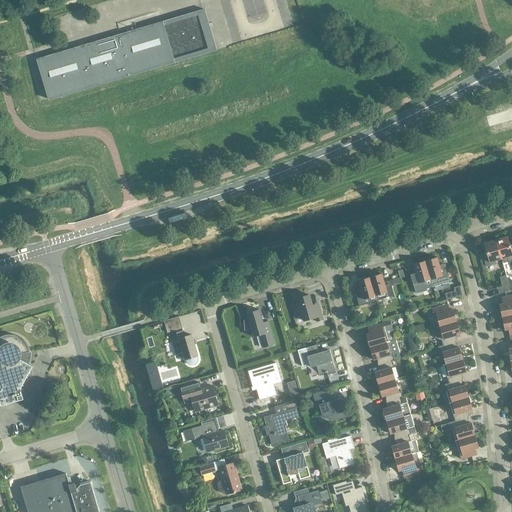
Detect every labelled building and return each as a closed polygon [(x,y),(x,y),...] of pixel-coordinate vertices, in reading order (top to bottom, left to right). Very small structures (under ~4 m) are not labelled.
[(246,0),(247,13),(265,12),(264,0),(246,0)] [(286,0),(278,0),(282,10),(289,8),(286,0)] [(323,0),(327,11),(349,4),(352,13),(397,0),(323,0)] [(162,22),(38,60),(37,60),(49,100),(174,62),(174,63),(216,51),(203,9),(162,22)] [(287,27),(295,24),(291,12),(282,15),(287,27)] [(507,237),(495,240),(501,259),(507,257),(508,262),(511,260),(511,244),(510,245),(507,237)] [(501,259),(495,240),(484,244),(489,262),(501,259)] [(437,257),(425,261),(430,280),(432,287),(450,282),(445,264),(439,266),(437,257)] [(419,283),(430,280),(425,261),(413,264),(417,276),(411,277),(416,293),(422,292),(419,283)] [(384,277),(389,275),(385,264),(380,265),(384,277)] [(376,301),(388,297),(394,296),(390,280),(384,282),(381,274),(370,277),(376,301)] [(359,306),(376,301),(370,277),(358,281),(360,289),(355,291),(359,306)] [(499,294),(510,291),(509,285),(497,288),(499,294)] [(446,300),(462,296),(460,286),(454,288),(455,291),(445,294),(446,300)] [(323,320),(319,307),(313,309),(309,295),(306,296),(305,295),(300,297),(300,298),(297,299),(298,303),(293,304),(297,317),(302,315),(304,321),(315,317),(316,322),(323,320)] [(501,298),(502,299),(505,298),(506,303),(503,304),(499,305),(502,317),(511,315),(511,295),(505,297),(501,298)] [(446,311),(444,305),(432,309),(434,316),(436,315),(440,327),(456,322),(453,309),(446,311)] [(244,329),(251,328),(254,337),(259,336),(263,348),(275,344),(268,321),(263,323),(259,310),(247,313),(248,319),(244,320),(243,320),(244,329)] [(511,315),(502,317),(505,330),(511,329),(511,315)] [(366,335),(370,347),(395,340),(390,321),(371,327),(373,333),(366,335)] [(456,322),(440,327),(436,328),(434,332),(435,338),(440,340),(441,340),(443,346),(450,343),(450,344),(455,342),(453,336),(460,334),(456,322)] [(197,356),(191,335),(185,337),(183,331),(170,335),(176,355),(183,353),(185,361),(186,363),(187,365),(189,366),(192,366),(195,365),(197,364),(197,362),(198,360),(198,358),(197,356)] [(0,403),(1,406),(23,399),(20,389),(32,366),(25,362),(27,353),(29,353),(29,351),(29,349),(28,348),(28,346),(27,344),(26,343),(25,342),(24,340),(22,339),(21,338),(20,337),(18,336),(16,336),(15,335),(13,335),(11,334),(10,334),(8,334),(6,335),(4,335),(3,336),(1,336),(0,336),(0,403)] [(380,358),(382,363),(382,364),(392,361),(401,358),(396,340),(397,340),(396,339),(395,340),(370,347),(373,360),(380,358)] [(442,365),(442,366),(462,360),(459,347),(452,349),(450,344),(450,343),(443,346),(438,347),(440,353),(442,353),(446,364),(442,365)] [(319,355),(319,353),(316,345),(305,348),(311,367),(311,365),(316,364),(319,375),(326,373),(327,375),(336,373),(329,350),(323,352),(324,354),(319,355)] [(466,372),(462,360),(442,366),(443,366),(449,383),(456,381),(461,380),(459,374),(466,372)] [(382,364),(382,363),(380,364),(381,370),(374,372),(378,384),(395,380),(391,368),(394,367),(392,361),(382,364)] [(259,400),(275,396),(272,385),(282,382),(276,363),(248,371),(253,390),(256,389),(259,400)] [(389,395),(390,401),(403,397),(401,391),(398,391),(395,380),(378,384),(382,397),(389,395)] [(283,395),(285,401),(300,396),(296,381),(290,383),(293,392),(283,395)] [(448,403),(449,403),(469,397),(465,385),(458,387),(456,381),(449,383),(444,385),(449,403),(448,403)] [(162,382),(151,385),(153,391),(163,388),(162,382)] [(216,397),(213,386),(201,389),(199,382),(180,388),(185,403),(192,401),(193,406),(196,405),(197,411),(216,406),(213,398),(216,397)] [(334,401),(327,397),(326,391),(314,395),(317,406),(320,405),(324,416),(331,420),(345,416),(340,399),(334,401)] [(390,401),(388,401),(390,407),(383,409),(387,422),(411,414),(405,396),(403,397),(390,401)] [(472,410),(469,397),(449,403),(449,404),(450,403),(455,421),(462,419),(467,418),(465,412),(472,410)] [(296,400),(285,403),(287,410),(263,417),(265,423),(267,422),(268,425),(264,427),(267,436),(269,435),(272,445),(285,441),(281,427),(287,426),(286,421),(298,417),(296,408),(298,408),(296,400)] [(397,432),(399,438),(409,435),(413,433),(413,434),(416,433),(411,414),(387,422),(390,434),(397,432)] [(201,426),(192,429),(183,431),(186,442),(195,439),(195,437),(203,435),(208,452),(228,446),(224,431),(227,429),(223,416),(200,422),(201,426)] [(455,441),(475,435),(471,423),(464,425),(462,419),(455,421),(448,423),(450,430),(452,429),(456,441),(455,441)] [(391,446),(395,459),(412,454),(416,453),(419,452),(413,434),(413,433),(409,435),(399,438),(397,438),(398,444),(391,446)] [(478,448),(475,435),(455,441),(456,441),(461,459),(473,456),(471,450),(478,448)] [(350,444),(352,443),(350,436),(338,440),(335,438),(327,440),(328,442),(322,444),(326,459),(336,456),(339,469),(351,465),(353,462),(349,450),(352,449),(350,444)] [(313,440),(307,442),(310,450),(316,449),(313,440)] [(306,442),(290,447),(293,455),(276,460),(283,484),(291,482),(290,475),(298,473),(300,479),(310,476),(303,453),(308,451),(306,442)] [(412,454),(395,459),(399,471),(402,470),(405,480),(420,475),(417,466),(420,465),(416,453),(412,454)] [(200,467),(202,475),(215,471),(213,463),(200,467)] [(218,467),(222,481),(219,481),(218,485),(220,492),(223,494),(226,493),(226,494),(241,490),(233,463),(218,467)] [(69,485),(66,473),(20,487),(27,511),(99,511),(90,482),(76,486),(75,484),(74,483),(69,485)] [(349,491),(347,483),(346,481),(332,485),(335,495),(341,493),(345,507),(350,505),(352,511),(366,511),(363,501),(366,501),(362,487),(349,491)] [(327,490),(320,492),(323,500),(329,498),(327,490)] [(318,491),(309,494),(298,497),(301,506),(293,508),(294,511),(315,511),(313,503),(321,501),(318,491)] [(249,511),(248,506),(233,510),(231,503),(219,507),(221,511),(249,511)]
